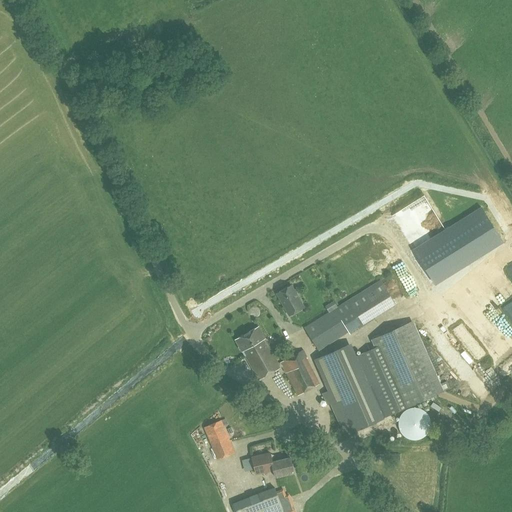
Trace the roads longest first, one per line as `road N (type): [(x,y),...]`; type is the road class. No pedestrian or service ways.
road 1 (unclassified): [(402,511),(334,446),(224,371),(190,332),(31,0)]
road 2 (track): [(334,446),(466,445),(511,410)]
